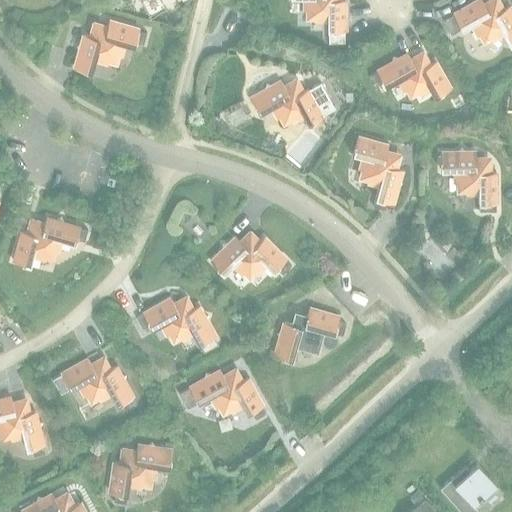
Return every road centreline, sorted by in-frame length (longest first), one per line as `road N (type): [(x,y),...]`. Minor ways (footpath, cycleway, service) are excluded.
road 1 (residential): [(435,355),(392,291),(337,232),(271,189),(171,156)]
road 2 (residential): [(171,156),(123,266),(90,303),(0,363)]
road 3 (unclassified): [(265,511),(435,355)]
road 4 (residential): [(171,156),(77,122),(0,62)]
road 5 (residential): [(171,156),(204,0)]
